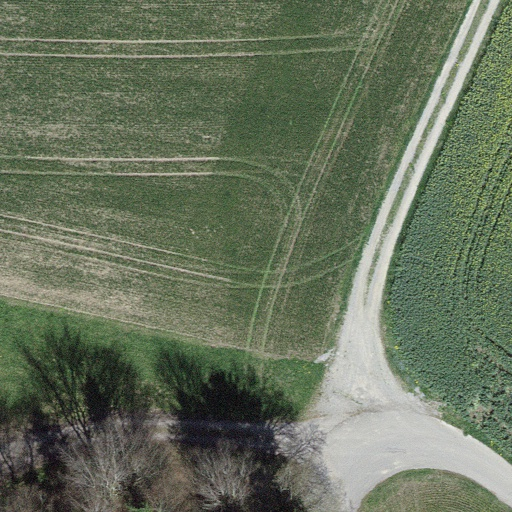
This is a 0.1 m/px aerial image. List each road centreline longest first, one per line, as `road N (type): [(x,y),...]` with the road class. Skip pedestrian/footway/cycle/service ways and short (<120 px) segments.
road 1 (track): [(346,455),(334,390),(440,99),(488,0)]
road 2 (track): [(346,455),(230,441),(97,445),(0,476)]
